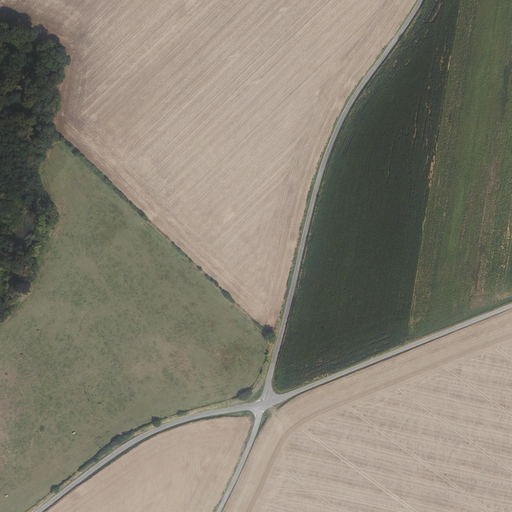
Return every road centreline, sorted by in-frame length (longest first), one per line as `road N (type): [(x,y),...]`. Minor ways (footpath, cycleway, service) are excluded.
road 1 (unclassified): [(421,0),(341,119),(262,404)]
road 2 (unclassified): [(262,404),(511,305)]
road 3 (unclassified): [(262,404),(158,428),(37,511)]
